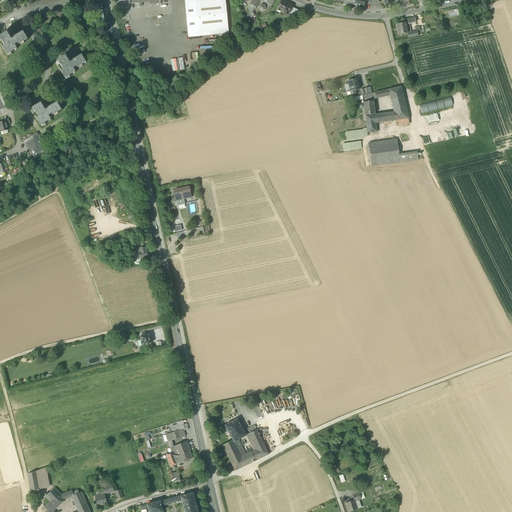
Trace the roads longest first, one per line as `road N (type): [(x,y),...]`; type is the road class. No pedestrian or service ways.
road 1 (secondary): [(105,0),(209,480)]
road 2 (track): [(511,330),(417,142),(406,96)]
road 3 (unclassified): [(304,438),(511,353)]
road 4 (track): [(173,318),(0,362)]
road 5 (track): [(0,371),(32,511)]
road 6 (residential): [(9,111),(37,95),(46,60),(20,15),(0,23)]
